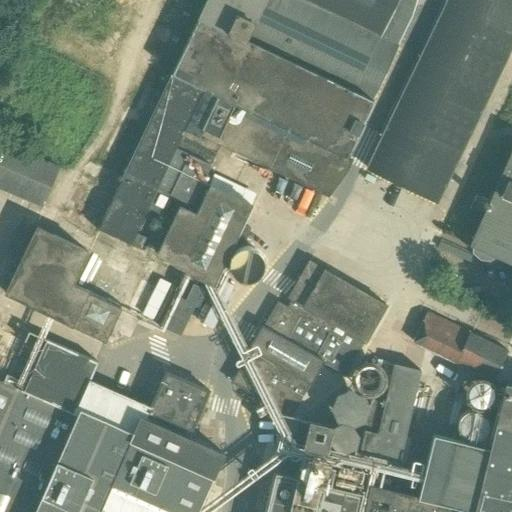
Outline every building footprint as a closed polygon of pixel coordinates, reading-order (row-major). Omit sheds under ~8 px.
[(345,157),(398,46),(379,37),(396,0),(206,0),(165,86),(97,229),(143,251),(144,249),(170,193),(192,204),(220,143),(321,191),(338,154),(345,157)] [(511,0),(445,0),(365,169),(437,203),(511,46),(511,0)] [(0,139),(0,188),(42,207),(60,166),(0,139)] [(511,263),(511,150),(470,245),(511,263)] [(105,205),(118,180),(83,163),(71,186),(72,186),(67,197),(80,204),(84,195),(105,205)] [(210,283),(211,284),(233,238),(243,243),(248,234),(250,229),(240,224),(250,204),(210,185),(196,214),(179,206),(156,255),(155,257),(210,283)] [(5,293),(105,341),(120,308),(121,306),(72,283),(87,251),(52,235),(36,227),(5,293)] [(231,382),(290,415),(309,382),(310,383),(323,361),(344,374),(363,341),(364,342),(386,305),(324,269),(302,308),(290,301),(287,307),(277,302),(263,326),(262,325),(249,348),(250,349),(231,382)] [(413,341),(455,361),(456,361),(493,380),(508,351),(428,311),(413,341)] [(0,330),(0,511),(196,511),(223,452),(145,418),(148,412),(190,431),(208,390),(165,371),(150,407),(89,380),(97,362),(28,331),(24,341),(0,330)] [(302,447),(326,453),(329,441),(334,449),(344,451),(355,447),(358,435),(352,426),(363,421),(369,407),(365,396),(367,397),(381,393),(387,380),(382,366),(369,360),(356,365),(349,378),(353,389),(350,387),(335,393),(330,407),(336,421),(338,422),(332,426),(332,425),(308,419),(302,447)] [(372,455),(399,461),(420,370),(393,364),(372,455)] [(511,511),(511,384),(504,383),(489,448),(454,439),(438,503),(378,488),(372,511),(364,511),(368,495),(275,473),(265,511),(511,511)] [(457,425),(457,429),(458,433),(461,438),(464,440),(467,441),(471,442),(477,442),(482,440),(486,437),(488,433),(490,429),(490,424),(489,420),(487,417),(484,414),(482,412),(479,410),(474,409),(471,409),(468,410),(463,413),(460,416),(457,420),(457,425)]
